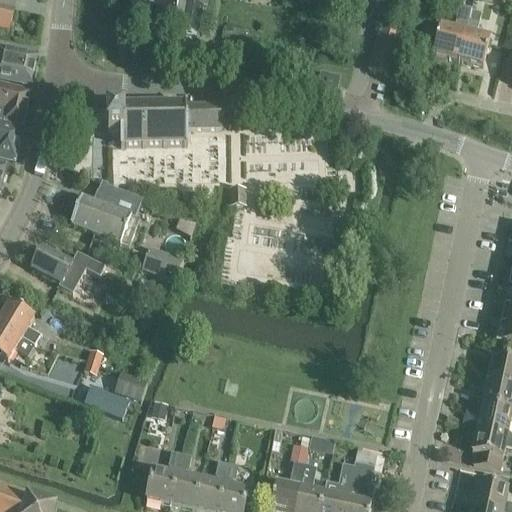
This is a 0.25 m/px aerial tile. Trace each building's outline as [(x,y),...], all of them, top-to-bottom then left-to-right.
[(173,32),(181,33),(197,36),(202,9),(199,8),(200,0),(134,0),(131,26),(173,32)] [(14,14),(0,10),(0,33),(8,36),(14,14)] [(433,58),(458,64),(471,13),(460,11),(454,34),(440,30),(433,58)] [(471,13),(458,64),(483,71),(490,43),(475,39),(481,16),(471,13)] [(311,36),(291,32),(288,32),(284,55),(307,59),(311,36)] [(369,75),(373,76),(389,80),(391,74),(390,74),(399,39),(381,34),(372,70),(371,69),(369,75)] [(0,82),(33,89),(39,58),(0,50),(0,82)] [(336,97),(339,83),(322,79),(319,93),(336,97)] [(0,122),(24,128),(31,94),(0,86),(0,122)] [(222,127),(222,116),(221,107),(191,108),(183,109),(124,110),(121,110),(120,110),(120,114),(120,123),(107,123),(107,138),(121,138),(121,146),(120,146),(120,150),(121,150),(184,149),(188,149),(187,127),(192,127),(192,128),(222,127)] [(0,162),(15,166),(23,131),(0,125),(0,162)] [(72,230),(72,229),(121,249),(121,247),(129,250),(139,224),(135,223),(142,203),(103,188),(99,197),(98,197),(94,207),(83,202),(81,201),(70,229),(72,230)] [(229,211),(245,211),(245,194),(229,194),(229,211)] [(72,267),(43,252),(31,273),(60,288),(59,292),(73,299),(86,274),(100,282),(105,272),(77,257),(72,267)] [(185,265),(184,265),(151,252),(142,275),(176,288),(185,265)] [(511,273),(496,345),(511,348),(511,273)] [(10,307),(0,323),(0,331),(31,350),(31,349),(33,350),(39,340),(28,333),(34,322),(10,307)] [(27,360),(33,351),(33,350),(31,349),(31,350),(0,331),(0,360),(8,366),(15,354),(27,360)] [(88,366),(99,369),(102,359),(91,355),(88,366)] [(511,365),(492,362),(487,386),(511,391),(511,365)] [(99,369),(88,366),(84,376),(96,380),(99,369)] [(149,385),(148,385),(121,376),(114,397),(142,406),(149,385)] [(482,409),(511,415),(511,391),(487,386),(482,409)] [(150,420),(164,423),(168,408),(154,404),(150,420)] [(477,433),(511,440),(511,415),(482,409),(477,433)] [(511,440),(477,433),(472,457),(502,464),(505,451),(511,452),(511,440)] [(171,509),(181,458),(171,456),(169,470),(171,470),(169,477),(153,474),(146,504),(171,509)] [(191,460),(181,458),(171,509),(183,511),(194,511),(200,484),(184,480),(186,473),(188,474),(191,460)] [(194,511),(218,511),(228,468),(218,466),(215,480),(218,480),(216,487),(200,484),(194,511)] [(270,511),(296,511),(305,470),(294,467),(289,491),(276,488),(270,511)] [(355,467),(352,480),(345,511),(370,511),(371,508),(358,505),(361,494),(369,496),(374,471),(355,467)] [(238,470),(228,468),(218,511),(244,511),(248,494),(231,490),(233,483),(235,484),(238,470)] [(296,511),(320,511),(324,498),(311,495),(316,472),(305,470),(296,511)] [(320,511),(345,511),(352,480),(341,477),(336,500),(324,498),(320,511)] [(478,487),(473,511),(476,511),(511,511),(511,507),(505,506),(508,493),(478,487)] [(56,511),(57,511),(0,490),(0,511),(56,511)]
